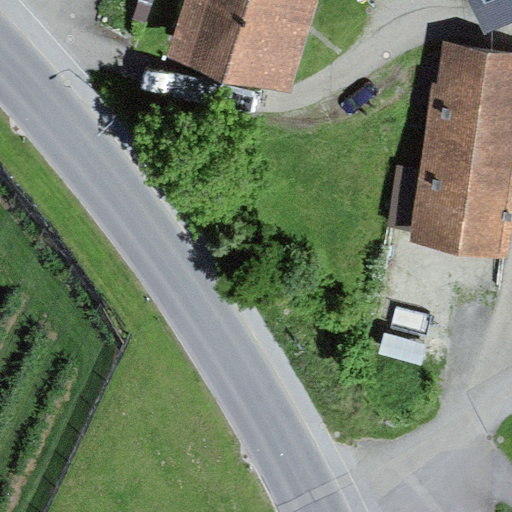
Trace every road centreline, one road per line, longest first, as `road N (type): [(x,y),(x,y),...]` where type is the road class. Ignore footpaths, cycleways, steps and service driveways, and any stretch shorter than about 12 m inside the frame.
road 1 (tertiary): [(0,46),(178,259),(314,511)]
road 2 (track): [(511,24),(440,18),(404,33),(305,105),(172,96),(77,130)]
road 3 (track): [(305,490),(511,397)]
